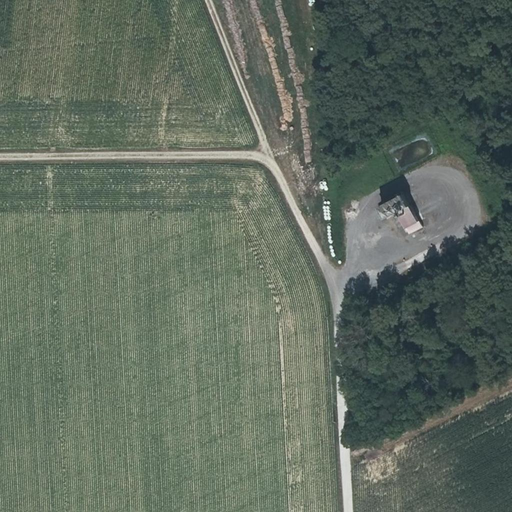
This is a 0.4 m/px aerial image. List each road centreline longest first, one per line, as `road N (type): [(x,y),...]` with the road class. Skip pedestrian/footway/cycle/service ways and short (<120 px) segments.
road 1 (track): [(0,159),(259,158),(273,167),(343,282),(354,511)]
road 2 (track): [(273,167),(215,0)]
